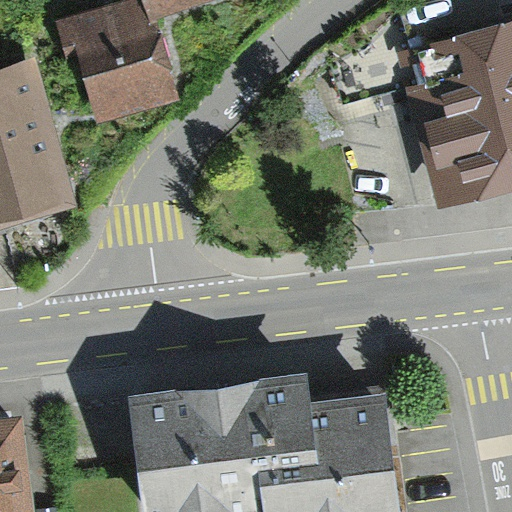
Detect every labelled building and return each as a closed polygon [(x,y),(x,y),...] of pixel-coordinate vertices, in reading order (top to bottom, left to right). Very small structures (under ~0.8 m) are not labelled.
[(139,0),(144,13),(179,0),(139,0)] [(83,113),(159,91),(134,3),(57,25),(83,113)] [(511,189),(511,17),(397,47),(441,208),(511,189)] [(0,212),(51,199),(14,61),(0,64),(0,212)] [(309,371),(126,393),(141,511),(401,511),(387,395),(314,405),(309,371)] [(13,511),(4,421),(0,421),(0,511),(13,511)]
